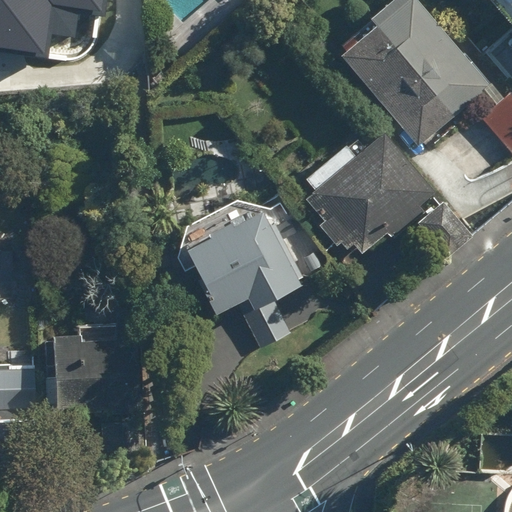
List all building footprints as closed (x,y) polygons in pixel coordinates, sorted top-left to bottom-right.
[(116,0),(0,0),(0,51),(49,57),(53,18),(114,24),(116,0)] [(455,118),(470,106),(481,119),(485,116),(511,148),(511,94),(509,97),(429,0),(408,0),(351,47),(433,147),(460,124),(455,118)] [(511,0),(494,0),(511,20),(511,0)] [(445,191),(393,127),(364,150),(356,140),(313,174),(323,186),(313,194),(331,218),(326,222),(347,248),(358,239),(367,250),(392,230),(399,238),(432,212),(426,206),(445,191)] [(282,297),(312,284),(277,207),(202,240),(231,306),(246,299),(266,343),(296,329),(282,297)] [(93,331),(69,331),(69,372),(53,372),(53,404),(146,404),(146,317),(126,317),(126,337),(93,337),(93,331)] [(42,366),(0,366),(0,405),(42,405),(42,366)] [(30,419),(0,418),(0,440),(0,467),(29,468),(30,419)]
